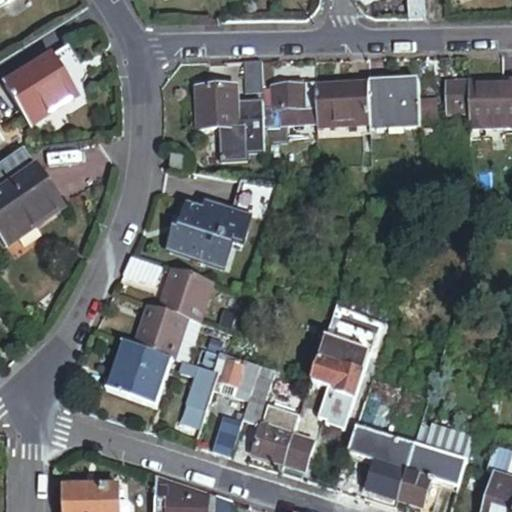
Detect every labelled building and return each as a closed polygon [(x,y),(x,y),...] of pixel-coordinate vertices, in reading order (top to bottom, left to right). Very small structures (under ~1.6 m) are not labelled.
[(0,0),(0,12),(8,7),(3,0),(0,0)] [(408,0),(410,22),(426,22),(425,0),(408,0)] [(263,91),(263,65),(245,66),(245,97),(263,96),(263,91)] [(56,66),(9,96),(30,128),(77,98),(56,66)] [(511,130),(511,84),(470,86),(471,116),(471,131),(511,130)] [(471,116),(470,86),(448,87),(449,117),(471,116)] [(421,131),(419,87),(369,88),(370,131),(370,132),(421,131)] [(370,131),(369,88),(317,90),(318,127),(319,132),(370,131)] [(318,127),(317,90),(304,90),(297,90),(274,91),(275,114),(264,114),(265,140),(287,139),(287,128),(318,127)] [(264,114),(275,114),(274,91),(263,91),(263,96),(264,106),(264,114)] [(239,107),(238,92),(198,93),(199,133),(221,133),(239,132),(239,107)] [(265,140),(264,114),(264,106),(239,107),(239,132),(221,133),(222,165),(248,165),(248,157),(265,157),(265,140)] [(19,161),(0,174),(0,199),(31,178),(19,161)] [(171,174),(185,176),(186,163),(174,161),(171,174)] [(0,199),(0,243),(8,256),(60,220),(31,178),(0,199)] [(248,185),(238,216),(253,220),(272,226),(284,191),(266,188),(248,185)] [(238,216),(208,206),(206,212),(191,208),(182,235),(177,234),(170,254),(225,272),(233,246),(244,249),(253,220),(238,216)] [(269,255),(266,263),(279,267),(281,259),(269,255)] [(215,287),(174,275),(162,314),(190,323),(202,327),(215,287)] [(162,314),(151,310),(138,350),(172,362),(176,363),(190,323),(162,314)] [(202,327),(190,323),(176,363),(183,365),(190,368),(203,327),(202,327)] [(327,344),(323,357),(338,362),(340,359),(348,362),(344,373),(366,380),(372,360),(327,344)] [(131,348),(124,346),(116,372),(123,374),(131,348)] [(156,410),(172,362),(138,350),(131,348),(123,374),(116,372),(109,393),(156,410)] [(215,376),(220,359),(206,354),(201,372),(215,376)] [(338,362),(323,357),(320,365),(336,370),(338,362)] [(255,393),(262,372),(227,360),(221,358),(220,359),(215,376),(220,378),(218,387),(237,394),(239,388),(255,393)] [(340,359),(338,362),(336,370),(344,373),(348,362),(340,359)] [(197,381),(201,372),(195,369),(190,368),(183,365),(180,375),(197,381)] [(336,370),(320,365),(313,386),(339,395),(338,398),(357,405),(366,380),(344,373),(336,370)] [(201,433),(218,387),(220,378),(215,376),(201,372),(197,381),(182,426),(201,433)] [(300,421),(301,421),(270,411),(269,413),(265,412),(276,379),(276,378),(262,372),(255,393),(244,426),(263,432),(264,430),(294,439),(300,421)] [(231,462),(232,462),(243,429),(229,424),(218,458),(231,462)] [(416,450),(415,453),(466,470),(475,441),(434,428),(431,437),(421,434),(416,450)] [(294,440),(294,439),(264,430),(263,432),(255,458),(285,468),(294,440)] [(415,453),(416,450),(357,433),(357,434),(347,461),(376,470),(377,465),(408,475),(415,453)] [(300,441),(294,439),(294,440),(285,468),(305,475),(315,446),(313,445),(300,441)] [(511,455),(496,451),(488,477),(497,480),(511,485),(511,455)] [(466,470),(415,453),(408,475),(432,483),(459,492),(466,470)] [(377,465),(376,470),(368,494),(399,503),(408,475),(377,465)] [(408,475),(399,503),(423,511),(432,483),(408,475)] [(511,485),(497,480),(490,501),(511,507),(511,485)] [(158,481),(156,511),(209,511),(210,504),(212,498),(158,481)] [(121,511),(120,488),(65,491),(66,511),(121,511)] [(223,502),(218,500),(217,511),(234,511),(235,507),(223,504),(223,502)] [(486,511),(511,511),(511,507),(490,501),(486,511)]
